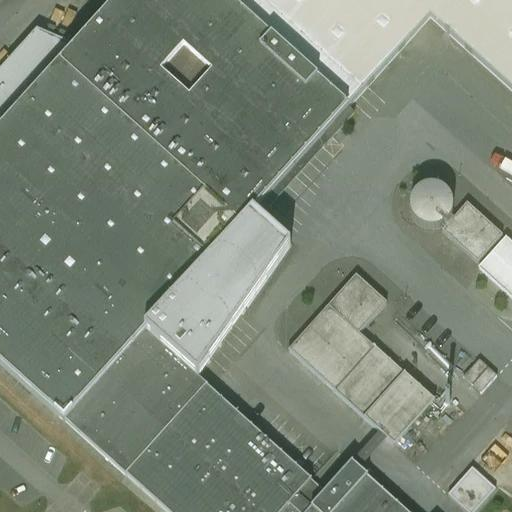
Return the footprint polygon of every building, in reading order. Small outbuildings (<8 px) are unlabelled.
[(346,109),(224,0),(119,0),(74,48),(62,62),(239,230),(253,214),(346,109)] [(511,0),(224,0),(346,109),(430,17),(511,91),(511,0)] [(0,130),(62,62),(74,48),(35,32),(0,71),(0,130)] [(239,230),(62,62),(0,130),(0,364),(64,422),(145,333),(239,230)] [(449,218),(452,209),(450,199),(445,192),(438,187),(425,186),(414,192),(408,201),(408,212),(410,218),(416,226),(423,229),(435,230),(444,225),(449,218)] [(502,236),(466,205),(440,233),(476,265),(502,236)] [(239,230),(145,333),(198,379),(290,246),(253,214),(239,230)] [(355,276),(327,307),(358,334),(386,305),(355,276)] [(286,352),(332,393),(372,347),(358,334),(327,307),(286,352)] [(207,387),(198,379),(145,333),(64,422),(125,477),(207,387)] [(434,401),(372,347),(332,393),(393,447),(434,401)] [(496,377),(478,360),(461,379),(479,395),(496,377)] [(283,511),(311,482),(207,387),(125,477),(163,511),(283,511)] [(404,511),(350,463),(324,494),(307,511),(404,511)] [(477,511),(495,492),(470,469),(446,496),(463,511),(477,511)] [(307,511),(324,494),(311,482),(283,511),(307,511)]
